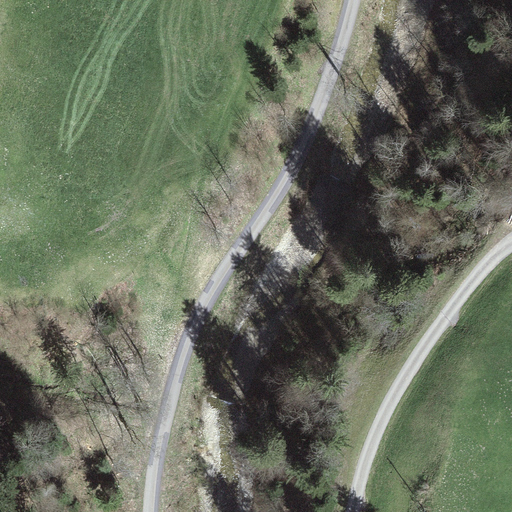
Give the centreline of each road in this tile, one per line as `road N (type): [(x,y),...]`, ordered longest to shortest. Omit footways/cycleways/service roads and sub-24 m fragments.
road 1 (track): [(154,511),(164,416),(194,325),(295,166),(357,0)]
road 2 (track): [(353,511),(380,413),(398,382),(511,244)]
